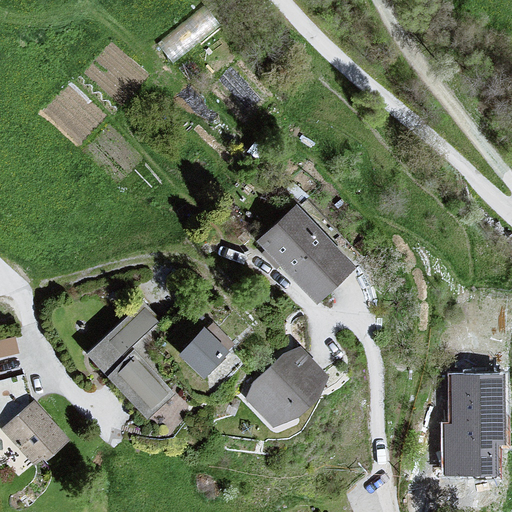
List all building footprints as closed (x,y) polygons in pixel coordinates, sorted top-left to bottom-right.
[(165,31),(174,43),(186,35),(189,40),(217,20),(205,3),(165,31)] [(311,203),(270,241),(330,305),(371,266),(311,203)] [(168,324),(148,303),(92,356),(153,419),(180,392),(140,351),(168,324)] [(249,346),(222,322),(192,356),(218,380),(249,346)] [(0,332),(0,350),(19,346),(15,329),(0,332)] [(342,373),(315,349),(296,352),(267,380),(256,402),(284,426),(311,418),(337,387),(342,373)] [(501,389),(460,390),(462,469),(502,469),(501,389)] [(38,403),(3,431),(42,470),(72,440),(38,403)]
